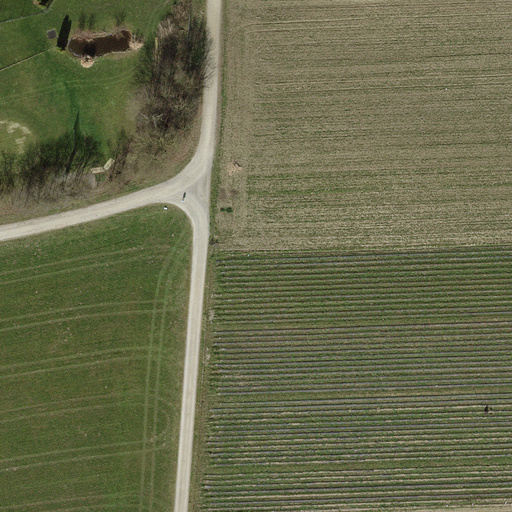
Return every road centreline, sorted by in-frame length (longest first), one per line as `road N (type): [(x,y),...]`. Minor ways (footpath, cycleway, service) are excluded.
road 1 (track): [(204,189),(182,511)]
road 2 (track): [(0,233),(204,189)]
road 3 (track): [(214,0),(204,189)]
